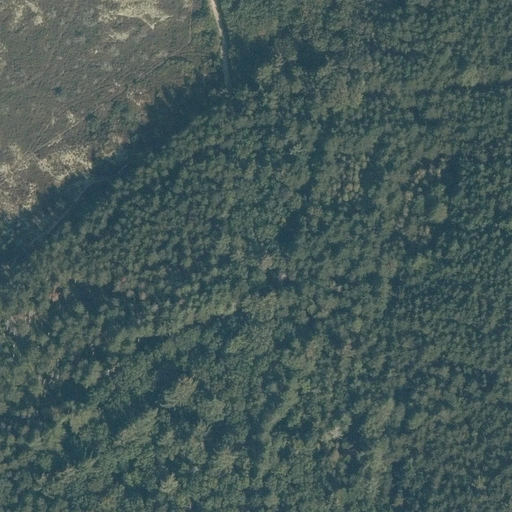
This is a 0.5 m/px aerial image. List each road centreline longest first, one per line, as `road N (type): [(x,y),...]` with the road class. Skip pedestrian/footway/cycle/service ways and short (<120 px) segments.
road 1 (unknown): [(248,309),(232,185),(231,96),(214,0)]
road 2 (unknown): [(241,511),(250,334)]
